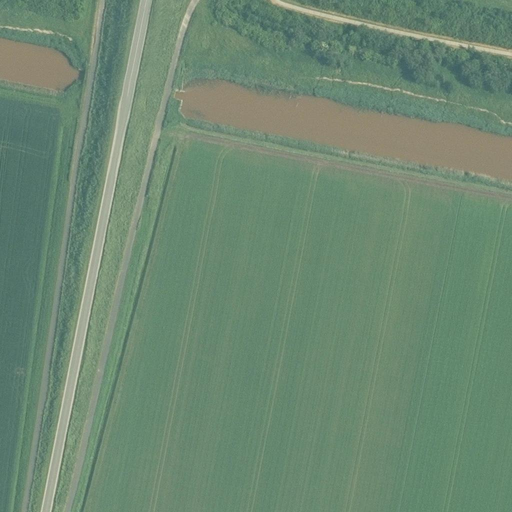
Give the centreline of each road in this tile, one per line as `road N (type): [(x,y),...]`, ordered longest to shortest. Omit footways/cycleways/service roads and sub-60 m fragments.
road 1 (unclassified): [(66,511),(194,0)]
road 2 (unclassified): [(45,511),(145,0)]
road 3 (unclassified): [(101,0),(24,511)]
